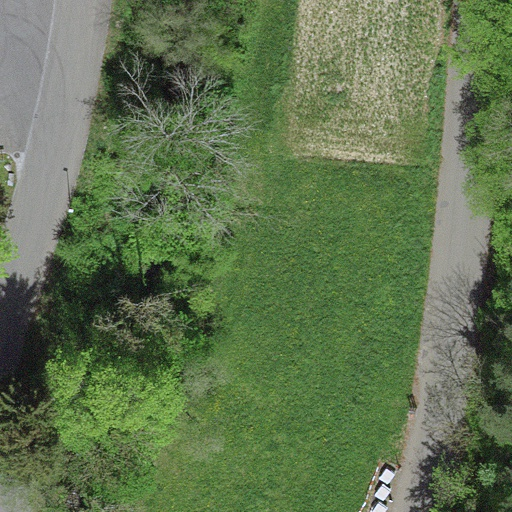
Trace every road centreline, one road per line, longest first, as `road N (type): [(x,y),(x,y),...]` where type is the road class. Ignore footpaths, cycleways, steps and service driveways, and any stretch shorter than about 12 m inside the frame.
road 1 (unclassified): [(416,511),(461,219),(476,0)]
road 2 (unclassified): [(80,0),(72,72),(0,332)]
